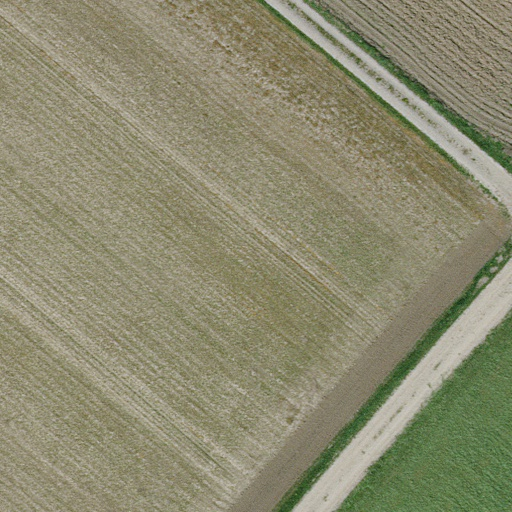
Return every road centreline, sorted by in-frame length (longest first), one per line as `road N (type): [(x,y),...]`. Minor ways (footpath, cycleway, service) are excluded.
road 1 (track): [(268,0),(511,202)]
road 2 (track): [(326,511),(511,295)]
